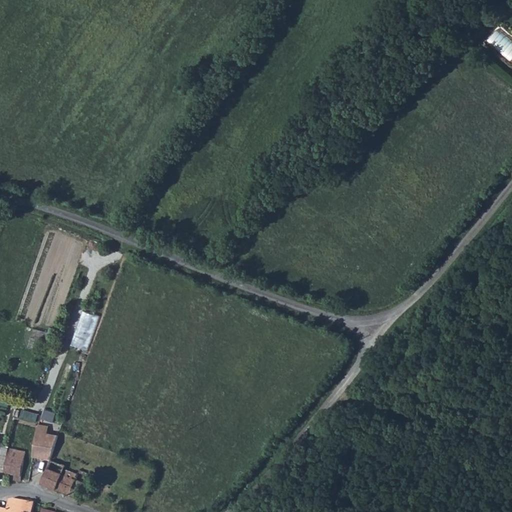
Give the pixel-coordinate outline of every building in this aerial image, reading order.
[(511,62),(511,39),(499,29),(488,43),(511,62)] [(84,311),(73,346),(92,352),(102,316),(84,311)] [(44,419),(57,422),(59,412),(46,410),(44,419)] [(49,427),(39,426),(38,428),(37,433),(48,435),(49,427)] [(59,436),(37,433),(34,458),(51,460),(59,436)] [(22,480),(23,475),(26,452),(10,450),(6,473),(16,474),(16,479),(22,480)] [(66,470),(66,466),(52,461),(43,484),(83,499),(88,485),(77,480),(79,475),(66,470)] [(11,500),(9,511),(0,508),(0,511),(34,511),(36,505),(15,499),(11,500)]
